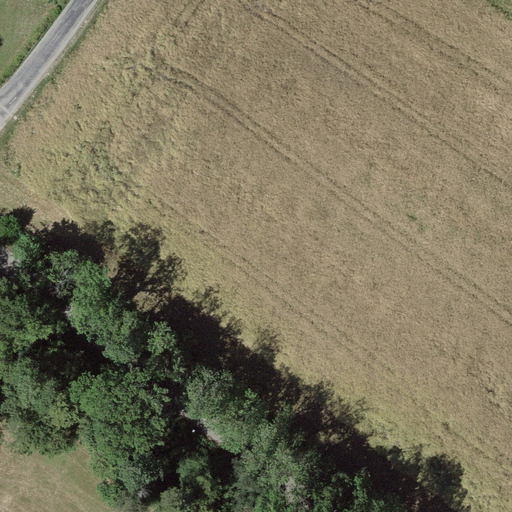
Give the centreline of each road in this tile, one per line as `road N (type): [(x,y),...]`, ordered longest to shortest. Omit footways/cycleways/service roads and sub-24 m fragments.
road 1 (unclassified): [(0,257),(319,511)]
road 2 (unclassified): [(81,0),(0,108)]
